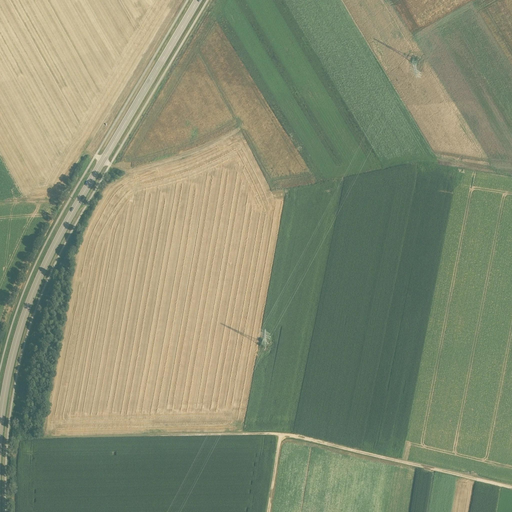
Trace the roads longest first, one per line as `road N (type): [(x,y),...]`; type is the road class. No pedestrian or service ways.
road 1 (primary): [(0,423),(37,280),(197,0)]
road 2 (track): [(268,511),(280,435),(260,434),(16,437),(14,511)]
road 3 (track): [(0,203),(54,202),(86,155),(128,172),(239,129)]
road 4 (track): [(280,435),(511,491)]
